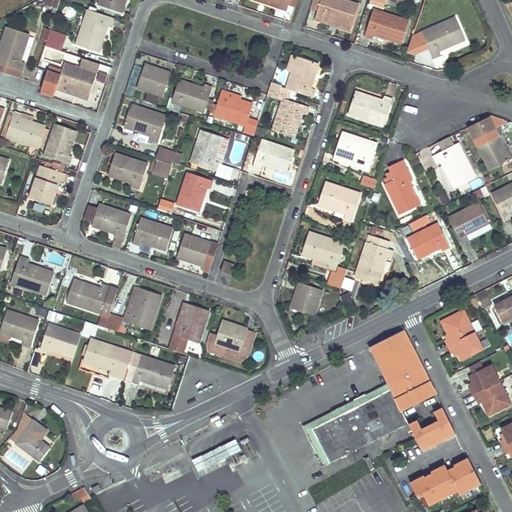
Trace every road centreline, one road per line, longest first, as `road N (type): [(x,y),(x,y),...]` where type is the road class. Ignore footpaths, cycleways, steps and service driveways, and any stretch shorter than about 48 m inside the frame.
road 1 (residential): [(262,301),(343,53)]
road 2 (residential): [(148,0),(68,238)]
road 3 (residential): [(406,310),(510,511)]
road 4 (residential): [(68,238),(262,301)]
road 5 (residential): [(343,53),(188,0)]
road 6 (unknown): [(275,410),(360,369),(367,356),(359,333)]
road 7 (tertiary): [(292,365),(406,310)]
road 8 (tertiary): [(183,419),(292,365)]
